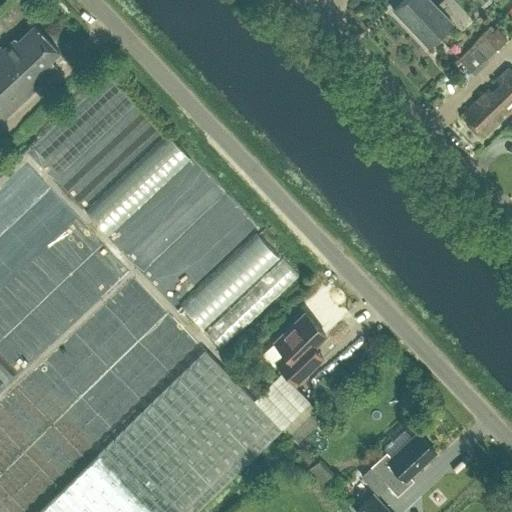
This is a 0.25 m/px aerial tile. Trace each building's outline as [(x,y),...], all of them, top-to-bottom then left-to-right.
[(433,0),(402,0),(394,8),(429,44),(453,20),(433,0)] [(0,114),(4,119),(60,66),(52,59),(61,51),(36,24),(19,39),(17,36),(6,47),(3,44),(0,47),(0,114)] [(473,74),(488,59),(475,46),(460,60),(473,74)] [(499,79),(465,111),(469,115),(467,117),(480,131),(482,129),(486,132),(511,107),(511,67),(510,66),(498,78),(499,79)] [(192,318),(269,246),(249,225),(172,297),(192,318)] [(257,261),(264,274),(283,264),(275,251),(257,261)] [(297,380),(318,360),(324,355),(314,345),(327,332),(307,311),(276,340),(287,351),(278,360),(297,380)] [(39,511),(197,511),(312,402),(284,372),(256,399),(209,350),(39,511)] [(436,449),(420,431),(393,456),(388,450),(372,465),(399,493),(415,478),(410,473),(436,449)] [(333,472),(319,458),(308,469),(322,483),(333,472)] [(393,511),(375,491),(357,508),(361,511),(393,511)]
